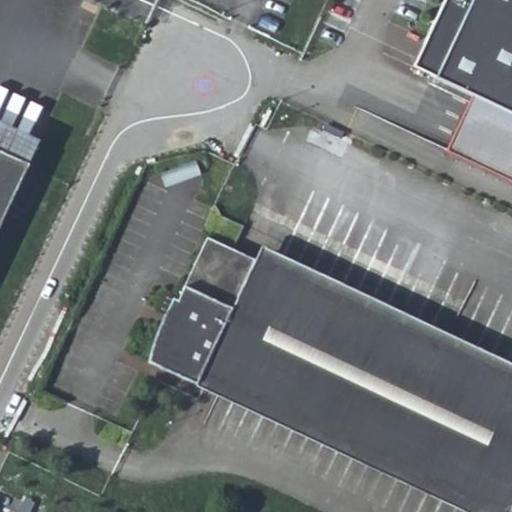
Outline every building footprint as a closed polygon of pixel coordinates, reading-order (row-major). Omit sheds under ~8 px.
[(511,117),(511,0),(446,0),(413,70),(511,117)] [(452,145),(511,173),(511,128),(470,108),(452,145)] [(0,211),(20,168),(26,156),(11,148),(4,161),(0,159),(0,211)] [(159,177),(163,190),(196,178),(192,166),(159,177)] [(197,392),(203,380),(489,511),(510,511),(511,508),(511,386),(205,245),(176,306),(170,304),(163,320),(168,322),(148,369),(197,392)] [(197,392),(456,511),(489,511),(203,380),(197,392)]
